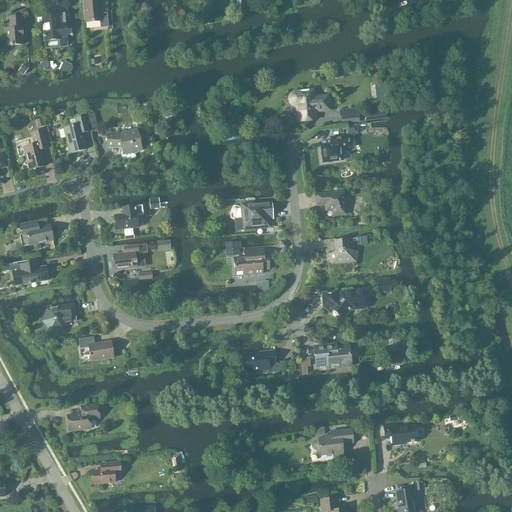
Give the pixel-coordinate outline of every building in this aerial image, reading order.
[(100,15),(98,0),(83,0),(86,23),(100,22),(101,28),(108,27),(107,14),(100,15)] [(59,28),(58,15),(42,17),(44,42),(59,40),(60,42),(61,44),(62,44),(64,44),(65,43),(66,41),(65,27),(59,28)] [(7,46),(23,45),(21,17),(9,18),(9,30),(5,30),(7,46)] [(44,60),(42,63),(43,69),(45,71),(48,70),(50,68),(50,62),(47,60),(44,60)] [(64,62),(59,72),(67,76),(70,74),(72,69),(72,65),(64,62)] [(23,65),(19,72),(24,75),(28,69),(23,65)] [(328,97),(316,98),(315,89),(293,91),(291,92),(290,94),(288,96),(288,98),(288,100),(288,103),(290,105),(292,107),(294,108),(297,108),(299,122),(315,121),(315,111),(319,111),(319,112),(329,111),(328,97)] [(343,110),(340,111),(340,113),(341,123),(358,121),(357,109),(343,110)] [(94,113),(88,115),(91,129),(97,127),(94,113)] [(71,127),(63,129),(70,154),(87,150),(83,133),(88,132),(85,117),(79,119),(70,121),(71,127)] [(356,127),(346,128),(347,135),(357,134),(356,127)] [(141,150),(137,130),(121,134),(121,135),(108,134),(107,148),(117,148),(121,148),(122,150),(121,157),(132,158),(131,155),(141,150)] [(34,171),(35,169),(45,167),(41,150),(48,149),(43,131),(32,134),(35,145),(24,148),(27,161),(24,165),(29,168),(29,171),(32,170),(34,171)] [(323,163),(342,160),(341,149),(351,148),(349,136),(330,139),(331,145),(321,146),(323,163)] [(345,215),(343,193),(315,195),(316,206),(317,206),(317,205),(325,205),(326,212),(332,211),(333,216),(345,215)] [(243,219),(234,219),(234,230),(270,227),(269,213),(272,212),(272,203),(242,205),(243,219)] [(123,215),(114,216),(116,231),(123,230),(124,239),(133,237),(132,229),(138,228),(136,216),(143,216),(142,206),(122,209),(123,215)] [(19,226),(22,235),(19,236),(22,248),(30,246),(53,241),(50,226),(38,229),(37,222),(19,226)] [(331,265),(356,263),(357,252),(350,251),(348,240),(333,241),(334,253),(327,255),(331,265)] [(226,243),(226,250),(231,250),(238,249),(238,248),(241,248),(241,242),(226,243)] [(124,254),(113,256),(115,271),(147,267),(145,253),(149,252),(148,245),(124,248),(124,254)] [(268,269),(268,257),(264,257),(263,250),(244,252),(244,258),(231,259),(233,277),(262,274),(262,270),(269,270),(268,269)] [(40,257),(39,252),(22,255),(23,260),(40,257)] [(11,267),(1,269),(2,273),(12,271),(13,276),(13,277),(14,287),(20,285),(48,281),(46,270),(46,267),(38,268),(37,263),(11,267)] [(139,281),(152,279),(152,272),(138,273),(139,279),(139,281)] [(354,292),(354,291),(346,292),(346,293),(340,294),(338,297),(333,293),(322,294),(323,307),(327,311),(329,309),(333,312),(332,315),(335,317),(338,316),(342,319),(349,311),(351,310),(364,309),(363,299),(364,299),(363,292),(354,292)] [(50,332),(64,330),(67,323),(74,322),(74,317),(76,317),(74,305),(47,309),(42,322),(50,332)] [(94,345),(93,337),(78,340),(80,350),(89,348),(91,362),(113,359),(112,349),(109,349),(108,343),(94,345)] [(348,349),(348,347),(341,348),(341,350),(336,350),(336,349),(335,349),(334,348),(333,348),(332,349),(331,350),(331,351),(327,351),(327,348),(314,350),(315,362),(328,360),(328,363),(330,363),(331,367),(331,368),(332,369),(333,369),(334,369),(335,368),(336,368),(337,367),(351,365),(349,349),(348,349)] [(275,364),(274,352),(259,353),(259,354),(242,356),(243,371),(253,370),(253,373),(254,374),(255,375),(256,375),(257,375),(259,375),(259,374),(260,374),(260,375),(275,373),(277,373),(279,372),(279,370),(279,366),(278,365),(276,364),(275,364)] [(69,432),(91,429),(90,420),(99,419),(98,405),(81,407),(82,414),(67,416),(69,432)] [(397,428),(397,425),(383,426),(385,440),(391,439),(392,446),(403,445),(403,444),(417,442),(415,426),(397,428)] [(331,439),(318,440),(316,440),(313,441),(311,445),(312,448),(314,451),(317,452),(319,451),(320,456),(333,455),(333,458),(343,456),(342,445),(353,443),(351,430),(330,432),(331,439)] [(270,440),(271,452),(297,449),(296,437),(270,440)] [(93,485),(114,483),(114,474),(120,473),(119,463),(105,464),(105,471),(92,472),(93,485)] [(415,511),(412,490),(395,493),(397,507),(399,507),(399,511),(415,511)] [(316,497),(303,499),(305,506),(317,503),(316,497)] [(337,511),(335,509),(335,506),(337,506),(336,499),(320,500),(321,511),(347,511),(347,509),(337,511)]
